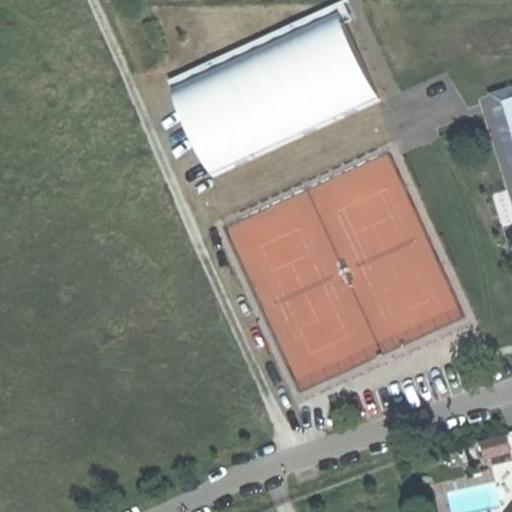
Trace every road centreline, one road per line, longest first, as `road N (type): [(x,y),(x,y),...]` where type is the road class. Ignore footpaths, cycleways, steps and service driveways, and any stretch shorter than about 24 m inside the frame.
road 1 (track): [(92,0),(298,458)]
road 2 (residential): [(173,511),(241,475),(511,392)]
